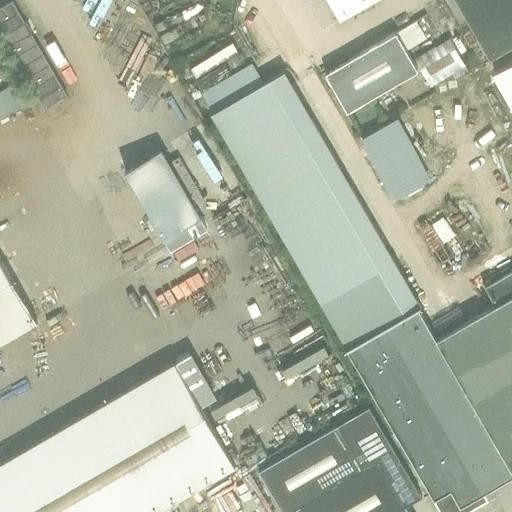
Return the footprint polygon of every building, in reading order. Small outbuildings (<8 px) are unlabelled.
[(373,2),(372,0),(329,0),(341,21),(373,2)] [(511,0),(457,0),(490,57),(511,44),(511,0)] [(0,9),(0,30),(45,108),(66,95),(13,3),(0,9)] [(348,111),(419,70),(396,32),(326,73),(348,111)] [(431,86),(466,66),(450,39),(416,59),(431,86)] [(511,105),(511,61),(493,73),(511,105)] [(411,312),(275,78),(210,114),(349,348),(406,315),(407,315),(411,312)] [(511,160),(469,87),(414,119),(484,240),(511,223),(511,160)] [(201,215),(162,149),(126,170),(165,237),(201,215)] [(0,255),(0,342),(38,321),(0,255)] [(511,270),(485,286),(496,304),(429,343),(508,478),(511,475),(511,270)] [(483,492),(508,478),(429,343),(411,312),(407,315),(406,315),(349,348),(443,511),(468,511),(488,501),(483,492)] [(0,511),(153,511),(236,464),(176,361),(0,462),(0,511)] [(338,426),(260,471),(283,511),(410,511),(407,505),(421,496),(370,408),(338,426)]
